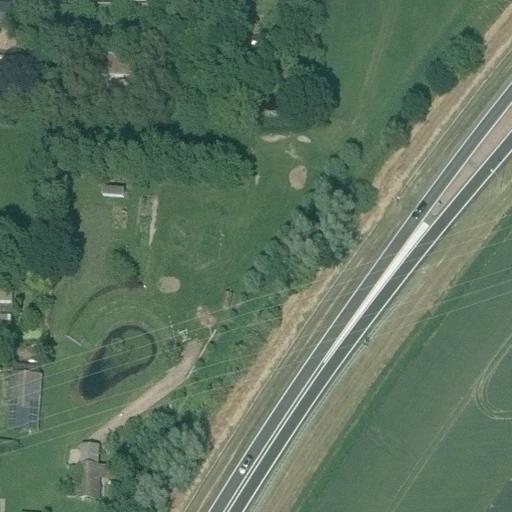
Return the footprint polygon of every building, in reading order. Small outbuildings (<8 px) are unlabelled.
[(17,5),(0,4),(0,27),(16,28),(17,5)] [(52,23),(73,24),(74,9),(53,8),(52,23)] [(94,77),(142,80),(143,58),(95,56),(94,77)] [(84,198),(82,217),(94,217),(95,199),(84,198)] [(0,302),(14,303),(14,291),(0,290),(0,302)] [(9,411),(40,413),(42,377),(12,375),(9,411)] [(121,467),(78,466),(77,500),(100,501),(101,481),(120,482),(121,467)]
